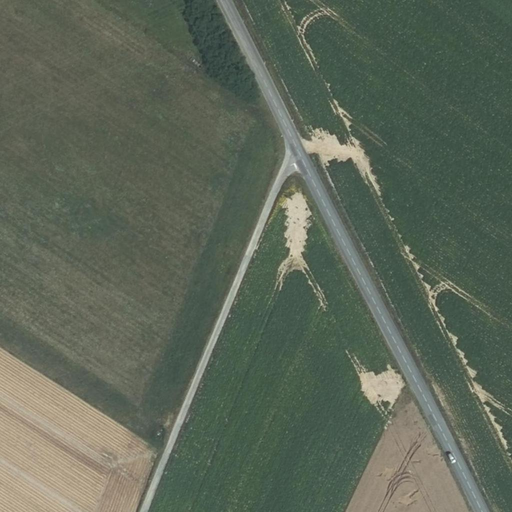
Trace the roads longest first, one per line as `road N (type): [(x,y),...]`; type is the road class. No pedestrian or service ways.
road 1 (tertiary): [(298,152),(479,511)]
road 2 (unclassified): [(142,511),(279,173),(298,152)]
road 3 (tertiary): [(224,0),(298,152)]
